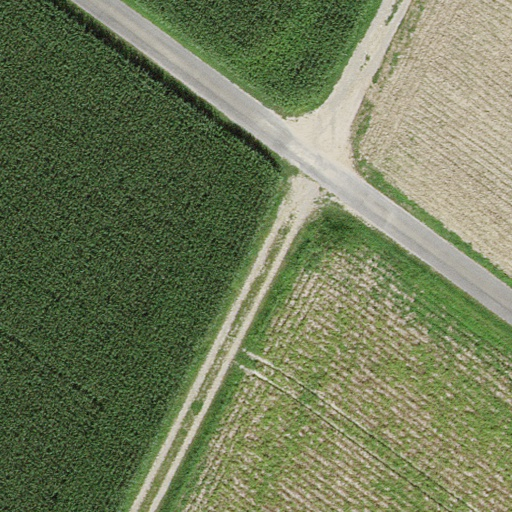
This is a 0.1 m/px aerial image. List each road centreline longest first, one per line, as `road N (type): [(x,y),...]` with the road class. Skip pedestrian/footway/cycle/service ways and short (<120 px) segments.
road 1 (track): [(394,0),(134,511)]
road 2 (track): [(511,314),(85,0)]
